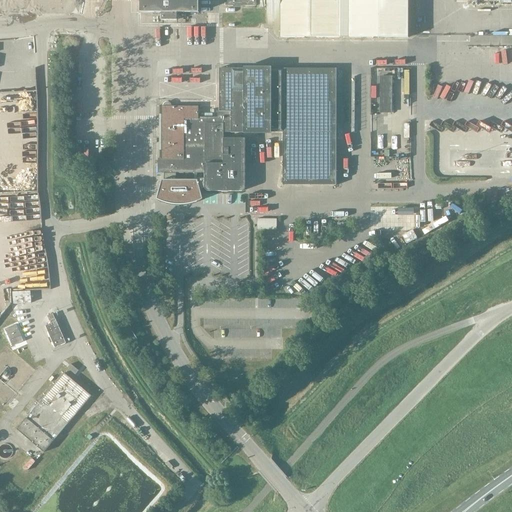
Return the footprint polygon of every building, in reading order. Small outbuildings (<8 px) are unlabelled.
[(140,0),(140,12),(158,13),(199,13),(198,0),(140,0)] [(225,0),(225,6),(256,6),(256,0),(266,0),(267,26),(281,26),(281,37),(408,37),(408,0),(225,0)] [(244,87),(244,68),(219,68),(219,112),(231,111),(231,130),(231,133),(245,133),(245,132),(244,87)] [(272,132),(272,68),(244,68),(244,87),(245,132),(272,132)] [(272,68),(272,132),(283,133),(283,185),(336,185),(336,107),(341,107),(341,97),(336,97),(336,69),(272,68)] [(391,114),(392,75),(380,75),(380,114),(391,114)] [(428,96),(439,101),(445,87),(434,82),(428,96)] [(489,95),(492,86),(486,84),(483,93),(489,95)] [(245,138),(225,138),(225,131),(231,130),(231,111),(219,112),(219,117),(198,117),(198,106),(171,106),(171,105),(170,103),(168,102),(166,102),(165,103),(164,104),(163,106),(161,106),(161,159),(160,159),(159,160),(158,161),(158,162),(158,163),(159,164),(158,164),(158,167),(158,173),(164,173),(164,189),(161,189),(159,198),(161,199),(164,200),(167,201),(170,202),(173,203),(176,203),(179,203),(182,203),(185,203),(189,203),(192,202),(195,201),(198,200),(201,198),(198,189),(205,187),(205,188),(206,189),(206,190),(208,191),(241,191),(242,191),(243,191),(244,190),(245,189),(245,188),(245,138)] [(423,207),(372,207),(372,229),(423,229),(423,207)] [(257,230),(266,230),(277,230),(277,219),(257,219),(257,230)] [(32,233),(32,224),(19,223),(18,232),(32,233)] [(277,232),(267,232),(267,243),(277,243),(277,232)] [(31,291),(13,292),(13,304),(31,303),(31,291)] [(66,343),(56,321),(45,326),(55,348),(66,343)] [(16,324),(5,329),(12,346),(24,341),(16,324)] [(71,364),(67,368),(75,375),(79,371),(71,364)] [(64,373),(23,421),(17,429),(44,452),(91,396),(64,373)] [(20,401),(13,411),(18,415),(26,405),(20,401)] [(96,453),(47,511),(118,511),(124,505),(117,498),(115,500),(106,493),(103,496),(99,493),(118,470),(96,453)]
